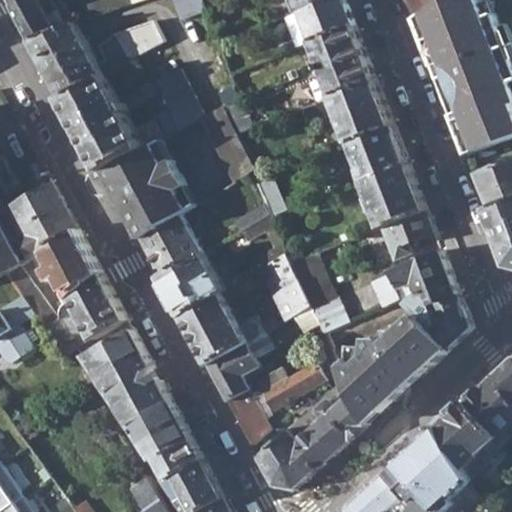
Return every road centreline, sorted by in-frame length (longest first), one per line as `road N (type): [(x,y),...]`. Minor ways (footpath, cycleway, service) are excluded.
road 1 (tertiary): [(0,22),(266,511)]
road 2 (residential): [(511,319),(492,289),(376,0)]
